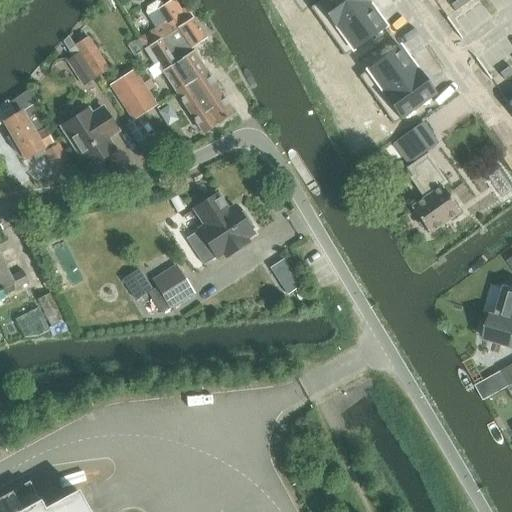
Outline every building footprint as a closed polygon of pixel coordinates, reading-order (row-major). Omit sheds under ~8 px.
[(366,0),(322,0),(318,3),(335,27),(369,3),(366,0)] [(462,0),(458,0),(451,5),(456,12),(466,5),(462,0)] [(147,7),(146,13),(156,29),(146,36),(153,46),(177,31),(192,49),(208,39),(189,10),(183,14),(175,1),(166,7),(163,2),(157,1),(147,7)] [(369,3),(335,27),(353,51),(386,27),(369,3)] [(158,64),(177,92),(207,72),(192,49),(177,31),(153,46),(145,51),(155,67),(158,64)] [(75,47),(74,45),(71,40),(69,36),(64,42),(65,45),(69,50),(69,51),(75,47)] [(89,38),(75,47),(80,55),(95,78),(109,69),(89,38)] [(400,47),(367,71),(384,95),(418,71),(400,47)] [(95,78),(80,55),(68,63),(83,86),(95,78)] [(511,69),(510,66),(500,73),(505,80),(511,74),(511,69)] [(134,71),(123,79),(146,113),(157,106),(148,92),(143,85),(134,71)] [(418,71),(384,95),(402,119),(435,95),(418,71)] [(235,114),(207,72),(177,92),(204,134),(235,114)] [(134,120),(146,113),(123,79),(112,86),(134,120)] [(150,81),(143,85),(148,92),(155,88),(150,81)] [(44,149),(54,143),(36,111),(37,110),(35,106),(40,103),(33,91),(9,105),(16,117),(5,123),(12,135),(7,138),(15,151),(19,149),(25,160),(33,156),(36,161),(45,156),(47,155),(45,152),(44,149)] [(116,152),(108,139),(118,132),(103,110),(93,116),(89,111),(63,128),(89,169),(116,152)] [(398,140),(391,145),(401,158),(406,166),(438,144),(423,122),(398,140)] [(59,143),(45,152),(47,155),(45,156),(58,178),(74,168),(59,143)] [(437,166),(428,153),(406,168),(412,176),(409,178),(424,199),(411,208),(428,234),(459,212),(442,187),(448,184),(435,167),(437,166)] [(200,231),(187,239),(205,267),(218,258),(225,254),(227,258),(250,243),(247,239),(254,234),(250,228),(254,225),(245,211),(241,214),(236,207),(227,213),(224,209),(226,207),(218,195),(196,210),(207,226),(200,231)] [(16,290),(30,283),(25,272),(12,279),(0,255),(0,293),(14,286),(16,290)] [(139,268),(122,279),(135,300),(152,289),(139,268)] [(172,308),(194,294),(183,275),(160,290),(172,308)] [(511,322),(511,291),(505,289),(497,317),(492,315),(492,316),(511,322)] [(54,331),(65,325),(50,295),(40,301),(54,331)] [(39,309),(15,320),(24,339),(39,337),(50,331),(48,329),(39,309)] [(511,347),(511,322),(492,316),(485,340),(511,347)] [(511,366),(503,372),(511,386),(511,385),(511,366)] [(88,511),(77,492),(44,510),(29,483),(0,499),(0,511),(88,511)]
